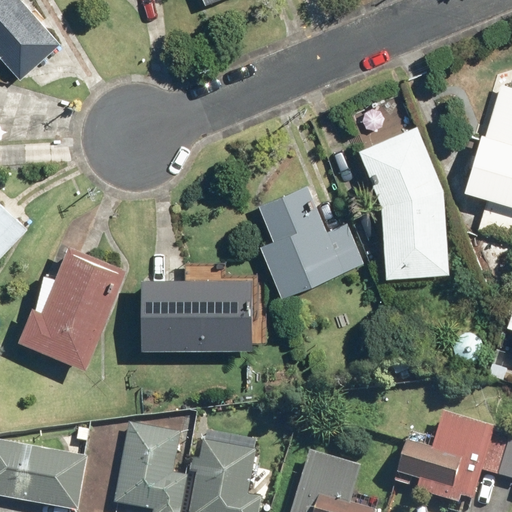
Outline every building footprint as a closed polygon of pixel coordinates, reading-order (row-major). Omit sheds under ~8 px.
[(0,0),(0,55),(20,77),(61,41),(24,0),(0,0)] [(511,84),(499,81),(468,187),(488,193),(478,230),(511,240),(511,84)] [(444,186),(420,122),(360,146),(381,202),(387,276),(450,269),(444,186)] [(308,182),(259,201),(274,238),(260,243),(281,294),(363,261),(346,218),(326,227),(308,182)] [(0,256),(30,224),(0,196),(0,256)] [(131,265),(71,241),(44,306),(35,303),(22,337),(90,364),(131,265)] [(255,273),(143,273),(143,346),(255,345),(255,273)] [(495,426),(444,411),(433,448),(407,441),(398,472),(420,479),(417,490),(460,503),(462,496),(473,500),(482,470),(500,475),(511,435),(494,430),(495,426)] [(182,430),(130,420),(114,502),(154,510),(153,511),(181,511),(190,473),(174,469),(182,430)] [(511,434),(511,435),(500,475),(511,479),(511,434)] [(89,456),(0,439),(0,496),(79,511),(89,456)] [(255,449),(203,439),(188,511),(259,511),(262,496),(246,493),(255,449)] [(362,465),(308,449),(289,511),(374,511),(375,511),(350,504),(362,465)]
